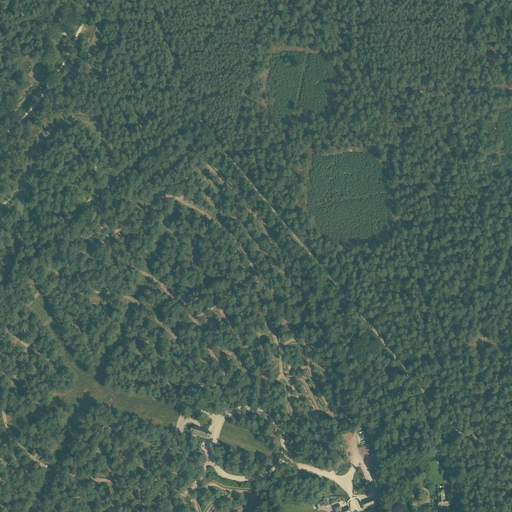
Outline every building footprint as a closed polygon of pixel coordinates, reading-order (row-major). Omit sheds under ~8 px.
[(198,436),(205,438),(207,439),(207,438),(210,439),(212,434),(210,433),(211,432),(200,428),(200,427),(194,425),(194,426),(191,426),(190,428),(189,429),(189,430),(189,431),(190,432),(191,433),(191,434),(197,436),(198,436)] [(409,465),(407,467),(406,469),(401,475),(404,478),(409,472),(409,473),(413,468),(409,465)] [(371,472),(375,483),(380,481),(376,470),(371,472)] [(379,483),(373,485),(376,497),(382,494),(379,483)] [(437,490),(438,500),(438,507),(446,506),(452,505),(451,499),(446,499),(445,489),(437,490)] [(361,503),(363,509),(377,504),(374,498),(361,503)]
